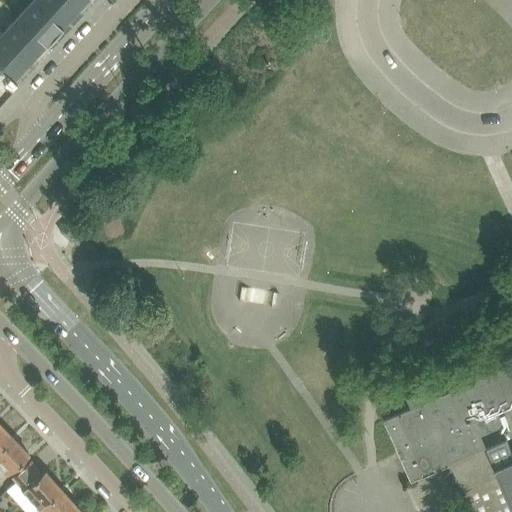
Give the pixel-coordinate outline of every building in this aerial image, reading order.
[(47,42),(61,26),(33,0),(31,0),(17,15),(47,42)] [(61,24),(75,9),(65,0),(33,0),(61,26),(62,25),(61,24)] [(65,0),(75,9),(83,0),(65,0)] [(31,57),(45,42),(46,43),(47,42),(17,15),(2,31),(31,57)] [(0,60),(15,74),(31,57),(2,31),(0,34),(0,60)] [(66,223),(64,226),(60,230),(72,241),(79,234),(66,223)] [(511,363),(434,398),(427,382),(405,391),(412,407),(385,419),(399,452),(412,481),(429,474),(430,476),(438,477),(439,477),(436,470),(450,464),(511,435),(511,363)] [(0,446),(12,435),(0,423),(0,446)] [(28,453),(12,435),(0,446),(0,464),(8,473),(28,453)] [(511,511),(511,435),(450,464),(469,506),(471,511),(511,511)] [(33,511),(61,488),(44,469),(41,472),(30,459),(11,476),(16,481),(7,489),(28,511),(33,511)] [(69,511),(77,505),(61,488),(33,511),(69,511)]
